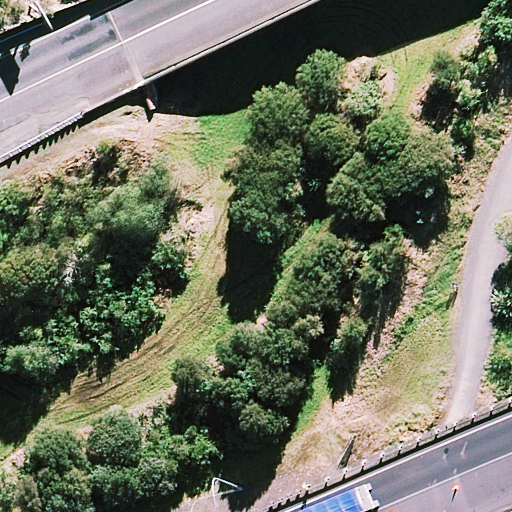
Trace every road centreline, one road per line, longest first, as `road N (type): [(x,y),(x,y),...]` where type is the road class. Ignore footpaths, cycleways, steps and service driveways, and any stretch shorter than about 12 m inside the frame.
road 1 (trunk): [(0,84),(173,0)]
road 2 (trunk): [(511,441),(347,511)]
